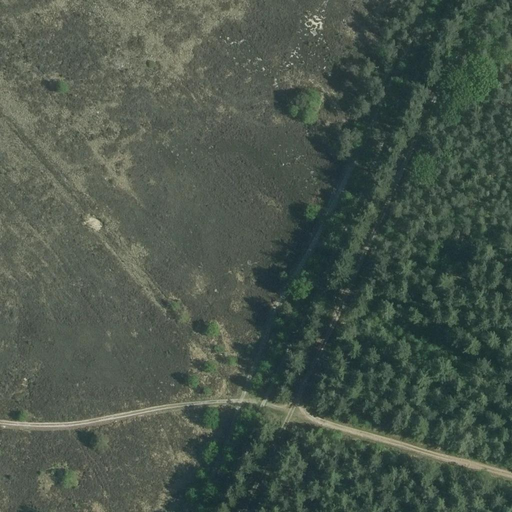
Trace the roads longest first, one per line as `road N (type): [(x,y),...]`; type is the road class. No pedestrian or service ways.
road 1 (track): [(240,401),(275,307),(429,0)]
road 2 (track): [(483,0),(376,230)]
road 3 (track): [(240,401),(69,424),(0,423)]
road 4 (track): [(511,477),(290,413)]
road 5 (track): [(376,230),(290,413)]
road 6 (track): [(193,511),(240,401)]
